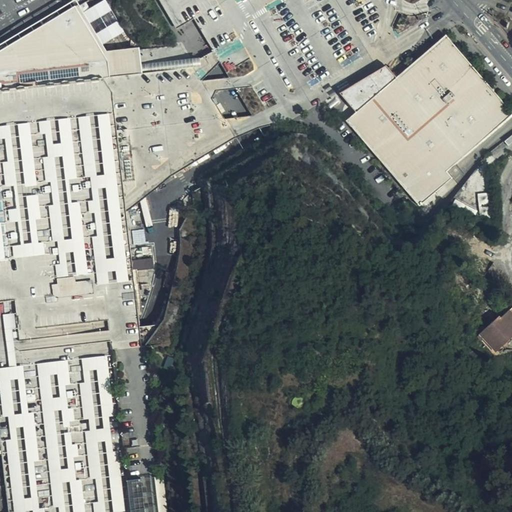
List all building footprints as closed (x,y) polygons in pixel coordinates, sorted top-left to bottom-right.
[(160,0),(178,29),(195,19),(215,51),(221,62),(254,116),(436,7),(431,0),(160,0)] [(0,432),(8,498),(0,507),(0,511),(131,511),(113,350),(142,347),(133,272),(154,269),(154,259),(158,257),(160,246),(153,183),(133,169),(122,170),(113,93),(111,78),(200,65),(187,44),(106,56),(76,6),(0,51),(0,432)] [(447,172),(511,116),(511,112),(446,36),(397,78),(388,68),(347,102),(356,113),(346,121),(420,206),(452,178),(447,172)] [(347,102),(388,68),(386,66),(340,94),(347,102)] [(135,129),(144,128),(143,119),(134,119),(135,129)] [(511,174),(501,188),(503,231),(506,266),(511,272),(511,174)] [(484,275),(493,288),(502,277),(494,264),(484,275)] [(479,335),(484,340),(496,353),(503,345),(507,342),(511,337),(511,312),(510,310),(501,318),(499,317),(479,335)] [(484,363),(489,359),(479,350),(475,354),(484,363)] [(131,511),(159,511),(155,476),(128,480),(131,511)]
